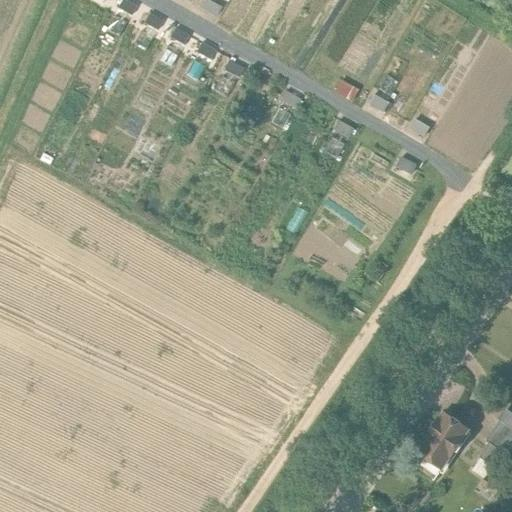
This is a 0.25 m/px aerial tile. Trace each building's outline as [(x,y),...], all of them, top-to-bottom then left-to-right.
[(125,0),(120,0),(116,7),(130,15),(135,6),(125,0)] [(220,8),(206,0),(204,0),(200,8),(215,17),(220,8)] [(147,13),(142,22),(157,30),(161,20),(147,13)] [(244,22),(238,32),(253,39),(258,29),(244,22)] [(174,27),(169,36),(183,44),(188,35),(174,27)] [(279,41),(273,51),(288,59),(293,49),(279,41)] [(200,42),(195,51),(209,59),(214,50),(200,42)] [(228,60),(223,69),(238,77),(243,67),(228,60)] [(385,76),(377,90),(388,97),(396,83),(385,76)] [(284,91),(279,101),(294,109),(299,99),(298,98),(284,91)] [(366,104),(382,113),(387,104),(372,95),(366,104)] [(429,128),(413,119),(408,129),(423,137),(429,128)] [(347,139),(353,129),(337,120),(332,131),(347,139)] [(438,134),(433,143),(446,151),(451,141),(438,134)] [(410,175),(416,165),(401,157),(396,166),(410,175)] [(500,422),(486,441),(511,458),(511,414),(504,409),(497,419),(500,422)] [(416,451),(442,469),(469,431),(443,412),(416,451)] [(479,458),(470,471),(483,479),(484,480),(485,480),(487,477),(493,468),(479,458)]
